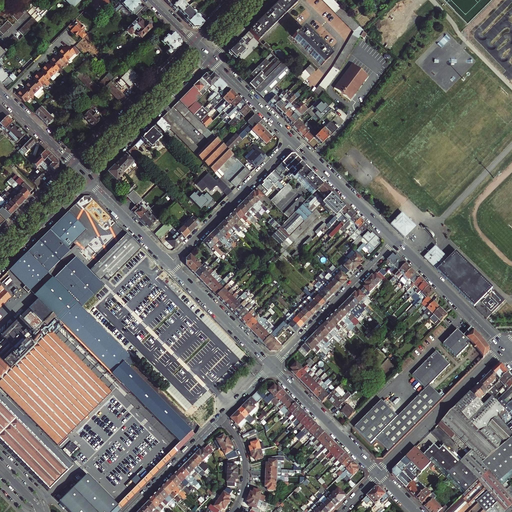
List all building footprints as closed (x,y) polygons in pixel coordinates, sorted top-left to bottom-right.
[(94,0),(90,4),(95,8),(99,4),(104,9),(111,2),(109,0),(94,0)] [(135,0),(120,0),(111,9),(116,13),(122,7),(133,17),(135,15),(138,18),(148,8),(144,5),(142,7),(135,0)] [(182,0),(179,0),(172,8),(176,12),(178,11),(181,14),(189,7),(182,0)] [(257,41),(298,0),(280,0),(248,32),(254,38),(257,41)] [(364,30),(332,0),(322,0),(354,31),(332,66),(312,93),(318,99),(338,70),(364,30)] [(27,12),(22,7),(12,16),(17,21),(27,12)] [(195,13),(189,7),(181,14),(185,18),(183,19),(187,23),(195,15),(195,13)] [(199,14),(198,13),(195,15),(187,23),(192,28),(199,28),(205,22),(198,15),(199,14)] [(23,36),(37,22),(32,18),(18,31),(23,36)] [(81,25),(75,19),(68,27),(71,30),(70,32),(71,33),(72,33),(76,37),(79,35),(82,38),(86,35),(82,31),(84,29),(81,26),(81,25)] [(143,25),(137,19),(126,30),(131,35),(134,32),(136,33),(136,34),(136,36),(138,38),(140,37),(141,38),(150,28),(145,23),(143,25)] [(13,26),(7,21),(0,28),(0,32),(3,35),(13,26)] [(295,33),(293,36),(321,65),(331,56),(303,27),(296,34),(295,33)] [(247,45),(254,38),(248,32),(227,53),(228,54),(230,57),(231,56),(235,60),(237,58),(238,58),(246,51),(246,50),(249,47),(247,45)] [(180,40),(173,33),(169,37),(168,36),(160,43),(164,46),(165,45),(169,49),(165,52),(170,57),(180,47),(180,40)] [(0,58),(19,40),(14,35),(5,45),(4,44),(0,47),(0,58)] [(265,42),(262,45),(267,50),(270,47),(265,42)] [(75,53),(71,49),(68,46),(65,48),(64,47),(63,48),(63,49),(59,53),(59,54),(66,61),(70,58),(75,53)] [(55,57),(50,61),(51,62),(58,69),(61,66),(62,66),(67,61),(66,61),(59,54),(57,56),(56,55),(55,56),(55,57)] [(87,54),(85,56),(88,60),(92,64),(96,60),(90,54),(88,55),(87,54)] [(265,59),(256,67),(250,74),(255,78),(260,73),(270,63),(265,59)] [(1,67),(3,64),(0,60),(0,81),(7,88),(17,78),(12,73),(9,76),(1,69),(1,67)] [(278,61),(263,76),(266,78),(281,63),(278,61)] [(47,65),(42,70),(43,70),(50,77),(53,74),(54,75),(59,70),(58,69),(51,62),(49,64),(48,63),(47,64),(47,65)] [(266,78),(254,90),(263,99),(274,88),(290,72),(281,63),(266,78)] [(352,63),(333,87),(349,99),(367,75),(352,63)] [(309,64),(296,78),(299,81),(301,83),(314,69),(309,64)] [(38,73),(34,78),(35,79),(42,86),(44,83),(47,85),(50,82),(48,81),(50,78),(50,77),(43,70),(40,73),(39,72),(38,73)] [(263,76),(260,73),(255,78),(249,85),(254,90),(266,78),(263,76)] [(210,88),(219,79),(213,74),(205,74),(179,101),(200,122),(206,115),(208,113),(197,101),(210,88)] [(30,82),(25,86),(26,87),(34,95),(36,97),(42,91),(40,89),(42,86),(35,79),(32,81),(31,80),(30,81),(30,82)] [(212,101),(226,87),(219,79),(210,88),(215,92),(209,98),(212,101)] [(118,108),(128,99),(110,82),(105,87),(118,100),(116,103),(116,105),(118,108)] [(21,90),(16,95),(24,103),(28,99),(29,100),(34,95),(26,87),(24,89),(22,88),(22,89),(21,90)] [(231,91),(226,87),(212,101),(211,102),(213,104),(218,100),(222,96),(224,98),(231,91)] [(274,88),(263,99),(268,103),(278,93),(274,88)] [(272,108),(283,97),(290,89),(289,88),(284,92),(283,91),(280,94),(278,93),(268,103),(272,108)] [(224,98),(222,100),(224,102),(222,104),(220,106),(224,110),(227,107),(237,97),(231,91),(224,98)] [(277,113),(294,95),(291,93),(285,99),(283,97),(272,108),(277,113)] [(299,95),(297,93),(294,95),(277,113),(282,117),(292,107),(290,104),(297,98),(296,97),(299,95)] [(237,97),(227,107),(229,109),(225,113),(225,114),(221,118),(223,120),(228,115),(241,101),(237,97)] [(286,122),(305,103),(307,100),(306,98),(301,103),(298,100),(292,107),(282,117),(286,122)] [(202,134),(210,142),(215,137),(212,134),(210,133),(206,128),(200,122),(179,101),(174,106),(202,134)] [(246,106),(241,101),(228,115),(230,117),(233,114),(236,116),(246,106)] [(323,101),(316,107),(319,110),(315,113),(321,119),(331,110),(323,101)] [(89,110),(83,116),(93,127),(100,120),(91,111),(96,107),(90,102),(86,106),(89,110)] [(307,105),(305,103),(286,122),(291,126),(298,119),(301,116),(300,114),(306,107),(306,106),(307,105)] [(9,115),(0,105),(0,122),(1,123),(6,117),(9,115)] [(237,119),(231,126),(233,128),(242,119),(247,114),(251,111),(246,106),(236,116),(235,117),(237,119)] [(53,119),(41,107),(35,113),(47,126),(53,119)] [(301,116),(307,110),(308,109),(306,107),(300,114),(301,116)] [(307,110),(313,116),(315,113),(309,107),(308,109),(307,110)] [(169,128),(197,156),(201,151),(199,148),(193,143),(194,143),(166,114),(160,119),(168,127),(169,128)] [(206,128),(213,121),(206,115),(200,122),(206,128)] [(251,130),(261,121),(255,115),(247,122),(250,125),(240,134),(244,138),(248,133),(251,130)] [(1,123),(0,123),(0,129),(3,132),(10,124),(12,123),(6,117),(1,123)] [(228,123),(231,126),(237,119),(235,117),(232,120),(228,123)] [(160,119),(155,125),(164,134),(169,128),(168,127),(160,119)] [(304,125),(298,119),(291,126),(296,132),(304,125)] [(263,123),(261,121),(251,130),(259,138),(266,130),(262,125),(263,123)] [(322,129),(314,138),(321,145),(329,136),(329,137),(337,128),(330,121),(324,121),(327,124),(326,125),(322,129)] [(3,132),(2,132),(5,135),(7,134),(16,143),(24,136),(15,126),(13,128),(10,124),(3,132)] [(155,125),(143,137),(146,140),(153,147),(153,146),(154,146),(155,146),(156,146),(157,145),(157,144),(157,143),(165,135),(164,134),(155,125)] [(309,130),(304,125),(296,132),(302,138),(309,130)] [(311,132),(309,130),(302,138),(308,144),(314,138),(322,129),(319,126),(314,132),(313,131),(311,132)] [(251,130),(248,133),(255,141),(259,138),(251,130)] [(266,145),(275,135),(273,133),(271,134),(266,130),(259,138),(266,145)] [(230,152),(242,140),(238,137),(235,134),(226,144),(224,146),(230,152)] [(143,137),(135,145),(138,148),(146,140),(143,137)] [(197,156),(214,174),(219,169),(223,174),(237,160),(230,152),(224,146),(219,141),(215,137),(210,142),(201,151),(197,156)] [(201,138),(196,143),(201,147),(205,142),(201,138)] [(19,153),(23,156),(35,144),(30,140),(18,151),(18,152),(19,153)] [(257,149),(246,160),(255,168),(265,158),(257,149)] [(39,157),(43,162),(46,159),(47,161),(45,164),(54,173),(57,169),(57,163),(45,151),(39,157)] [(115,165),(123,173),(134,161),(126,154),(115,165)] [(290,154),(274,171),(278,175),(286,167),(297,156),(294,154),(290,154)] [(33,156),(28,161),(31,165),(32,165),(36,160),(33,156)] [(290,169),(292,171),(301,161),(297,156),(286,167),(278,175),(282,180),(285,177),(283,176),(285,174),(283,173),(284,171),(286,173),(290,169)] [(32,165),(36,169),(40,165),(41,164),(46,169),(45,170),(51,175),(54,173),(45,164),(43,162),(39,157),(36,160),(32,165)] [(301,161),(292,171),(290,173),(291,174),(289,176),(291,178),(290,179),(291,180),(294,177),(304,166),(306,165),(301,161)] [(115,165),(108,172),(109,173),(108,174),(111,176),(112,175),(116,180),(124,173),(123,173),(115,165)] [(312,195),(322,184),(319,181),(317,183),(305,171),(307,169),(304,166),(294,177),(312,195)] [(231,182),(236,188),(250,173),(245,168),(236,177),(231,182)] [(219,169),(214,174),(220,180),(225,175),(223,174),(219,169)] [(37,170),(28,179),(36,187),(42,181),(43,183),(47,180),(37,170)] [(270,174),(284,187),(287,184),(282,180),(278,175),(274,171),(270,174)] [(218,184),(209,174),(197,186),(204,193),(208,189),(211,193),(217,186),(223,192),(228,188),(221,181),(218,184)] [(281,190),(284,187),(270,174),(266,179),(273,186),(275,184),(281,190)] [(16,182),(28,194),(31,191),(19,178),(16,175),(12,179),(15,182),(16,182)] [(7,183),(11,187),(15,190),(25,201),(30,197),(28,194),(16,182),(15,182),(12,179),(11,178),(7,183)] [(261,186),(260,185),(257,188),(264,195),(273,186),(266,179),(262,182),(263,184),(261,186)] [(281,190),(279,192),(270,201),(275,206),(293,188),(288,183),(287,184),(284,187),(281,190)] [(305,219),(315,210),(320,204),(329,195),(332,191),(324,183),(322,184),(312,195),(306,201),(298,209),(293,214),(288,219),(281,227),(276,231),(271,236),(280,245),(287,238),(300,224),(305,219)] [(136,187),(133,184),(127,190),(130,193),(136,187)] [(25,201),(15,190),(8,197),(7,195),(6,197),(17,209),(25,201)] [(203,197),(197,191),(195,194),(194,193),(189,197),(200,209),(204,204),(206,205),(212,199),(206,193),(203,197)] [(257,202),(262,197),(257,191),(254,193),(253,192),(249,195),(253,199),(258,204),(258,203),(257,202)] [(132,192),(127,197),(136,206),(138,204),(141,201),(132,192)] [(17,209),(6,197),(4,195),(0,199),(0,206),(10,216),(17,209)] [(245,200),(252,207),(254,205),(257,209),(269,221),(267,222),(276,231),(281,227),(265,212),(260,206),(258,204),(253,199),(249,195),(245,200)] [(329,195),(320,204),(334,217),(342,208),(329,195)] [(301,196),(283,214),(288,219),(293,214),(298,209),(306,201),(301,196)] [(245,200),(240,204),(248,212),(249,210),(253,213),(259,218),(261,216),(255,211),(252,207),(245,200)] [(144,210),(140,207),(138,204),(136,206),(131,211),(140,220),(148,212),(150,209),(148,206),(146,208),(144,210)] [(236,209),(245,218),(247,216),(248,218),(249,217),(254,223),(257,220),(251,215),(248,212),(240,204),(236,209)] [(343,217),(350,209),(346,205),(342,208),(334,217),(326,225),(329,227),(336,220),(341,215),(343,217)] [(0,226),(10,216),(0,206),(0,226)] [(232,213),(241,222),(243,220),(245,222),(247,220),(247,219),(245,218),(236,209),(232,213)] [(355,213),(350,209),(343,217),(339,220),(341,222),(328,235),(331,238),(339,229),(355,213)] [(320,214),(315,210),(305,219),(300,224),(287,238),(280,245),(282,247),(285,250),(298,236),(320,214)] [(28,252),(48,273),(71,251),(69,249),(87,231),(86,230),(85,228),(81,223),(78,223),(76,221),(77,219),(71,214),(69,214),(68,212),(55,225),(28,252)] [(148,212),(140,220),(149,228),(157,221),(148,212)] [(243,224),(241,222),(232,213),(227,217),(238,228),(243,224)] [(353,224),(359,218),(355,213),(339,229),(342,232),(349,225),(350,223),(349,223),(350,222),(353,224)] [(402,213),(390,224),(404,238),(415,227),(402,213)] [(193,216),(182,227),(189,233),(200,223),(193,216)] [(238,228),(227,217),(223,221),(230,228),(232,226),(236,230),(245,238),(247,236),(238,228)] [(349,237),(350,236),(364,222),(359,218),(353,224),(351,226),(350,227),(352,229),(349,232),(349,233),(348,235),(349,237)] [(223,221),(219,225),(226,232),(228,231),(232,234),(236,239),(239,236),(234,232),(230,228),(223,221)] [(172,227),(167,222),(154,234),(159,239),(172,227)] [(326,225),(324,222),(315,232),(317,234),(320,231),(326,225)] [(364,222),(350,236),(351,238),(353,236),(355,234),(358,237),(360,235),(368,227),(364,222)] [(226,232),(219,225),(215,230),(222,237),(224,235),(228,239),(228,238),(232,242),(234,240),(230,236),(226,232)] [(177,232),(184,239),(189,233),(182,227),(182,226),(177,232)] [(215,230),(211,234),(218,241),(220,239),(224,243),(224,242),(228,246),(230,245),(226,241),(222,237),(215,230)] [(184,239),(177,232),(168,241),(175,248),(184,239)] [(362,237),(362,238),(367,242),(365,244),(366,245),(374,236),(371,233),(369,234),(367,232),(361,237),(360,235),(358,237),(356,239),(350,245),(357,251),(358,252),(363,248),(365,245),(363,243),(358,248),(355,245),(361,239),(361,238),(362,237)] [(77,257),(55,280),(82,307),(98,291),(102,287),(141,247),(128,234),(91,271),(77,257)] [(206,238),(214,245),(216,243),(219,247),(222,245),(218,241),(211,234),(206,238)] [(378,240),(374,236),(366,245),(367,245),(368,244),(373,249),(379,244),(376,241),(378,240)] [(303,248),(312,239),(310,237),(301,246),(303,248)] [(202,242),(210,249),(212,251),(213,253),(219,258),(223,254),(218,249),(214,245),(206,238),(202,242)] [(210,249),(202,242),(200,245),(209,254),(212,251),(210,249)] [(436,247),(432,251),(446,264),(449,260),(436,247)] [(348,258),(347,259),(356,267),(359,264),(358,262),(360,259),(363,257),(358,252),(357,251),(354,254),(349,259),(348,258)] [(432,251),(425,258),(438,271),(446,264),(432,251)] [(27,252),(9,270),(22,284),(20,286),(22,288),(23,287),(28,292),(29,291),(48,273),(28,252),(27,252)] [(456,253),(449,260),(446,264),(438,271),(466,299),(474,307),(475,306),(477,308),(476,308),(487,319),(496,310),(505,300),(494,290),(492,289),(493,288),(456,253)] [(193,273),(204,263),(202,261),(200,263),(201,264),(200,265),(190,255),(185,259),(185,265),(193,273)] [(393,255),(385,263),(388,265),(390,263),(394,267),(401,259),(397,255),(396,257),(393,255)] [(345,264),(343,262),(338,267),(345,275),(350,269),(352,271),(356,267),(347,259),(346,260),(347,261),(345,264)] [(391,274),(394,277),(407,264),(401,259),(394,267),(396,269),(391,274)] [(193,273),(198,278),(205,270),(203,269),(207,265),(204,263),(193,273)] [(407,264),(394,277),(391,280),(393,282),(397,278),(401,281),(412,270),(407,264)] [(205,270),(198,278),(202,282),(210,275),(208,273),(211,270),(209,267),(205,270)] [(341,286),(345,282),(343,280),(345,278),(336,269),(332,273),(328,269),(326,271),(328,273),(333,279),(341,286)] [(412,270),(401,281),(399,282),(400,283),(401,282),(404,286),(416,274),(412,270)] [(202,282),(206,287),(214,279),(212,277),(216,274),(213,272),(210,275),(202,282)] [(325,280),(329,283),(336,290),(341,286),(333,279),(332,280),(326,275),(322,272),(320,274),(325,280)] [(372,276),(369,279),(377,288),(378,287),(377,286),(382,281),(383,281),(387,284),(389,282),(384,277),(379,272),(374,277),(372,276)] [(421,278),(416,274),(404,286),(402,288),(407,293),(421,278)] [(214,279),(206,287),(211,291),(218,284),(217,282),(220,279),(217,276),(214,279)] [(211,291),(215,296),(223,288),(221,286),(224,283),(228,279),(225,277),(222,280),(218,284),(211,291)] [(40,294),(54,280),(52,278),(33,295),(36,298),(40,294)] [(421,278),(407,293),(406,293),(409,296),(408,297),(410,299),(411,297),(425,283),(421,278)] [(369,279),(365,283),(366,285),(362,290),(369,298),(372,300),(374,298),(370,294),(370,293),(375,288),(376,289),(377,288),(369,279)] [(86,474),(59,502),(68,511),(117,511),(178,451),(195,434),(123,362),(130,355),(82,307),(55,280),(54,280),(40,294),(36,298),(33,302),(52,320),(54,318),(129,392),(180,442),(174,447),(141,480),(136,485),(117,505),(86,474)] [(215,296),(220,300),(227,293),(225,291),(229,287),(234,282),(232,280),(226,285),(223,288),(215,296)] [(336,290),(329,283),(327,285),(324,281),(321,284),(324,288),(332,295),(336,290)] [(420,297),(430,287),(425,283),(411,297),(413,299),(417,295),(420,297)] [(0,307),(11,297),(4,290),(4,289),(0,285),(0,307)] [(323,304),(328,299),(320,292),(318,294),(315,290),(315,291),(309,285),(307,287),(312,293),(316,296),(323,304)] [(328,299),(332,295),(324,288),(323,289),(319,286),(318,287),(317,288),(320,292),(328,299)] [(422,304),(428,297),(434,292),(430,287),(420,297),(419,298),(421,300),(415,306),(408,313),(411,315),(422,304)] [(229,295),(233,291),(231,289),(227,293),(220,300),(224,304),(231,297),(229,295)] [(308,297),(312,301),(319,308),(323,304),(316,296),(314,298),(310,295),(305,289),(303,291),(308,297)] [(369,298),(362,290),(357,294),(355,293),(352,297),(362,307),(364,309),(368,313),(370,315),(373,313),(364,303),(369,298)] [(310,302),(306,299),(301,294),(300,295),(298,292),(296,294),(304,301),(308,305),(315,312),(319,308),(312,301),(310,302)] [(233,299),(237,295),(235,293),(231,297),(224,304),(228,308),(235,301),(233,299)] [(239,297),(235,301),(228,308),(232,312),(239,305),(237,303),(241,300),(243,297),(241,295),(239,297)] [(239,305),(232,312),(236,317),(247,306),(245,304),(248,302),(251,298),(249,296),(243,301),(239,305)] [(362,307),(352,297),(347,301),(355,308),(357,307),(360,310),(362,307)] [(434,315),(441,308),(434,302),(434,303),(428,297),(422,304),(427,309),(424,313),(430,319),(434,315)] [(421,300),(419,298),(413,304),(415,306),(421,300)] [(247,306),(236,317),(240,321),(251,310),(250,308),(251,307),(255,303),(253,300),(250,303),(247,306)] [(347,301),(343,306),(350,313),(352,311),(356,314),(358,312),(355,308),(347,301)] [(33,302),(28,307),(46,325),(52,320),(33,302)] [(306,307),(302,303),(300,305),(304,309),(311,316),(315,312),(308,305),(306,307)] [(348,316),(351,319),(352,320),(355,317),(354,316),(350,313),(343,306),(338,310),(346,317),(348,316)] [(302,311),(298,307),(296,309),(300,313),(307,320),(311,316),(304,309),(302,311)] [(111,392),(46,326),(28,308),(0,336),(3,339),(0,342),(0,387),(11,398),(14,395),(17,397),(13,401),(40,427),(44,424),(46,427),(43,430),(58,445),(111,392)] [(448,315),(441,308),(434,315),(430,319),(435,323),(438,320),(441,322),(441,321),(448,315)] [(240,321),(244,325),(252,318),(250,316),(254,312),(251,310),(240,321)] [(298,329),(303,324),(296,317),(294,319),(290,315),(290,316),(284,310),(282,312),(286,316),(288,318),(291,322),(298,329)] [(338,310),(334,314),(344,324),(346,322),(352,328),(355,326),(349,321),(346,317),(338,310)] [(307,320),(300,313),(298,315),(294,311),(292,313),(296,317),(303,324),(307,320)] [(244,325),(249,330),(256,322),(254,320),(258,317),(255,314),(252,318),(244,325)] [(330,318),(341,329),(343,327),(349,332),(351,330),(344,324),(334,314),(330,318)] [(249,330),(253,334),(261,327),(259,325),(262,321),(264,320),(261,317),(260,319),(256,322),(249,330)] [(326,323),(333,330),(335,328),(339,331),(344,337),(347,334),(341,329),(330,318),(326,323)] [(288,327),(294,333),(298,329),(291,322),(290,323),(286,320),(283,322),(288,327)] [(283,322),(273,332),(269,335),(262,343),(270,351),(276,351),(280,347),(273,339),(277,336),(276,335),(283,328),(285,330),(288,327),(283,322)] [(346,322),(344,324),(351,330),(352,328),(346,322)] [(253,334),(257,338),(265,331),(263,329),(267,326),(266,325),(264,323),(261,327),(253,334)] [(326,323),(322,327),(333,337),(337,333),(333,330),(326,323)] [(257,338),(262,343),(269,335),(268,334),(271,330),(274,327),(272,324),(270,326),(265,331),(257,338)] [(322,327),(318,331),(325,338),(327,336),(331,340),(333,337),(322,327)] [(483,358),(489,352),(490,349),(481,338),(471,328),(464,336),(457,330),(454,334),(443,345),(457,358),(468,346),(466,344),(469,342),(473,346),(483,358)] [(314,335),(321,342),(323,340),(327,344),(332,349),(334,347),(329,342),(325,338),(318,331),(314,335)] [(325,346),(321,342),(314,335),(310,339),(317,346),(319,345),(322,348),(328,353),(330,351),(325,346)] [(317,346),(310,339),(305,344),(312,350),(312,351),(314,349),(318,352),(320,354),(324,358),(326,355),(321,350),(317,346)] [(308,354),(312,350),(305,344),(301,347),(308,354)] [(304,356),(306,353),(301,348),(298,350),(304,356)] [(382,400),(355,427),(371,443),(376,438),(390,452),(443,399),(429,386),(450,365),(436,351),(423,365),(424,367),(420,371),(419,369),(413,375),(426,388),(398,416),(382,400)] [(294,371),(292,373),(296,377),(303,369),(297,363),(291,369),(294,371)] [(316,365),(311,370),(300,381),(304,386),(315,375),(313,372),(318,367),(316,365)] [(488,392),(509,373),(503,365),(499,365),(480,384),(488,392)] [(307,366),(303,369),(296,377),(300,381),(311,370),(307,366)] [(321,369),(315,375),(304,386),(309,390),(316,383),(314,381),(318,377),(317,377),(323,372),(321,369)] [(494,398),(500,392),(511,379),(511,376),(509,373),(488,392),(490,395),(491,395),(493,397),(494,398)] [(316,383),(309,390),(313,394),(321,387),(319,385),(322,382),(322,381),(323,379),(324,380),(327,376),(325,374),(320,379),(316,383)] [(511,379),(500,392),(504,395),(511,387),(511,379)] [(324,384),(321,387),(313,394),(318,399),(329,388),(327,386),(331,382),(328,380),(324,384)] [(488,392),(480,384),(476,387),(485,396),(488,392)] [(283,391),(279,387),(277,388),(275,386),(269,392),(274,397),(273,398),(274,399),(275,398),(283,391)] [(511,432),(502,420),(511,411),(511,387),(504,395),(497,402),(494,398),(493,397),(486,403),(485,404),(484,406),(483,405),(479,401),(470,393),(438,425),(461,447),(463,446),(464,448),(466,446),(472,451),(483,463),(511,437),(511,432)] [(482,399),(485,396),(476,387),(474,389),(477,392),(476,393),(478,395),(482,399)] [(331,391),(329,388),(318,399),(322,403),(327,398),(330,396),(328,394),(331,391)] [(330,396),(327,398),(338,409),(338,408),(345,402),(351,395),(348,392),(344,397),(341,395),(344,392),(341,389),(338,392),(336,389),(333,393),(330,396)] [(482,399),(478,395),(476,393),(477,392),(474,389),(470,393),(479,401),(482,399)] [(259,390),(256,393),(262,399),(268,405),(271,402),(259,390)] [(287,395),(283,391),(275,398),(277,400),(274,403),(276,406),(280,402),(287,395)] [(242,408),(249,415),(255,408),(254,407),(262,399),(256,393),(242,408)] [(287,395),(280,402),(282,404),(278,408),(280,410),(284,407),(291,399),(287,395)] [(291,399),(284,407),(286,409),(282,412),(285,415),(296,404),(291,399)] [(349,419),(356,412),(348,405),(348,406),(345,402),(338,408),(342,412),(341,412),(349,419)] [(300,408),(296,404),(285,415),(289,419),(293,415),(300,408)] [(0,442),(48,491),(58,482),(67,472),(0,405),(0,442)] [(242,408),(237,412),(245,420),(247,418),(250,421),(253,419),(249,415),(242,408)] [(300,408),(293,415),(295,418),(291,421),(293,423),(297,420),(304,412),(300,408)] [(511,411),(502,420),(511,432),(511,411)] [(237,412),(231,419),(236,423),(234,425),(236,427),(238,425),(240,428),(247,422),(245,420),(237,412)] [(301,424),(308,417),(304,412),(297,420),(299,422),(295,425),(298,427),(301,424)] [(313,421),(308,417),(301,424),(303,426),(299,429),(302,432),(305,428),(313,421)] [(313,421),(305,428),(307,430),(304,434),(306,436),(317,425),(313,421)] [(306,436),(310,440),(321,429),(317,425),(306,436)] [(314,444),(325,433),(321,429),(310,440),(314,444)] [(242,436),(244,439),(258,433),(257,432),(255,430),(242,436)] [(318,448),(322,445),(329,437),(325,433),(314,444),(318,448)] [(248,438),(251,453),(261,450),(257,434),(248,438)] [(222,447),(231,442),(228,438),(226,439),(224,436),(215,441),(219,449),(222,447)] [(329,437),(322,445),(324,447),(320,450),(315,456),(317,458),(322,452),(326,449),(333,442),(329,437)] [(502,486),(504,484),(511,477),(511,437),(483,463),(482,464),(488,471),(502,486)] [(66,449),(64,451),(69,456),(78,448),(72,442),(71,442),(66,447),(66,449)] [(233,447),(231,442),(222,447),(228,460),(238,457),(235,451),(234,451),(233,450),(233,451),(231,448),(233,447)] [(338,446),(333,442),(326,449),(328,451),(324,454),(327,457),(330,453),(338,446)] [(196,454),(204,463),(205,462),(204,461),(213,451),(212,449),(209,445),(201,452),(199,450),(196,454)] [(461,462),(444,446),(440,450),(435,445),(424,456),(432,463),(435,467),(454,486),(458,489),(464,495),(479,480),(461,462)] [(331,461),(342,450),(338,446),(330,453),(332,455),(329,459),(331,461)] [(461,447),(469,455),(472,451),(466,446),(464,448),(463,446),(461,447)] [(429,466),(432,463),(424,456),(416,448),(406,457),(412,463),(417,468),(422,473),(429,466)] [(261,450),(251,453),(252,458),(255,457),(256,461),(263,459),(262,452),(263,451),(263,450),(261,450)] [(346,454),(342,450),(331,461),(335,465),(346,454)] [(469,455),(461,462),(479,480),(488,471),(482,464),(483,463),(472,451),(469,455)] [(204,463),(196,454),(191,459),(199,466),(201,464),(204,468),(205,467),(208,470),(210,468),(204,463)] [(350,458),(346,454),(335,465),(339,469),(343,466),(350,458)] [(278,457),(270,459),(269,465),(267,465),(267,470),(279,471),(279,469),(278,469),(278,462),(284,462),(285,457),(278,457)] [(406,468),(407,467),(412,463),(406,457),(401,462),(406,468)] [(350,458),(343,466),(344,467),(341,471),(338,475),(340,477),(341,476),(345,472),(346,471),(354,463),(350,458)] [(191,459),(187,463),(198,474),(201,470),(204,473),(205,472),(202,469),(199,466),(191,459)] [(392,474),(397,479),(407,469),(406,468),(401,462),(392,471),(392,474)] [(187,463),(183,467),(190,475),(192,473),(195,476),(198,474),(187,463)] [(358,466),(354,463),(346,471),(347,472),(348,471),(353,476),(359,470),(357,468),(358,466)] [(227,472),(227,474),(239,474),(239,469),(236,469),(237,465),(229,465),(228,472),(227,472)] [(178,472),(186,479),(188,478),(191,481),(193,478),(190,475),(183,467),(178,472)] [(407,469),(397,479),(402,484),(412,473),(408,469),(408,468),(407,467),(406,468),(407,469)] [(511,511),(511,497),(510,494),(505,490),(502,486),(488,471),(479,480),(464,495),(449,510),(446,511),(511,511)] [(178,472),(174,476),(181,483),(183,481),(187,485),(189,483),(186,479),(178,472)] [(414,481),(420,475),(419,473),(417,475),(413,472),(412,473),(402,484),(407,489),(414,481)] [(238,480),(239,474),(227,474),(227,475),(228,475),(228,487),(235,487),(236,479),(238,480)] [(136,475),(131,480),(136,485),(141,480),(136,475)] [(174,476),(170,480),(177,488),(179,486),(183,489),(185,487),(181,483),(174,476)] [(166,484),(173,492),(175,490),(179,493),(185,499),(187,497),(181,491),(177,488),(170,480),(166,484)] [(351,480),(348,483),(353,489),(356,485),(351,480)] [(416,498),(417,499),(424,492),(414,481),(407,489),(416,498)] [(278,483),(267,482),(266,487),(268,487),(268,491),(276,491),(276,484),(278,484),(278,483)] [(166,484),(162,489),(169,496),(171,494),(175,498),(177,496),(173,492),(166,484)] [(234,490),(228,488),(220,499),(219,498),(218,499),(228,506),(231,501),(229,500),(231,497),(230,496),(234,490)] [(371,500),(376,505),(379,509),(390,498),(383,491),(379,488),(375,488),(363,500),(367,503),(371,500)] [(158,493),(165,500),(169,504),(170,502),(173,500),(169,496),(162,489),(158,493)] [(339,489),(332,495),(340,502),(346,496),(339,489)] [(252,492),(250,497),(268,504),(269,501),(264,499),(265,497),(261,495),(262,493),(255,490),(254,493),(252,492)] [(425,503),(425,502),(432,495),(426,490),(424,492),(417,499),(421,503),(423,501),(425,503)] [(169,504),(165,500),(158,493),(153,497),(164,508),(169,504)] [(332,495),(330,497),(327,493),(324,496),(335,507),(340,502),(332,495)] [(425,507),(429,511),(446,511),(449,510),(446,506),(443,509),(434,500),(432,498),(433,497),(432,495),(425,502),(427,504),(425,507)] [(331,511),(335,507),(324,496),(320,500),(323,504),(331,511)] [(149,501),(160,511),(164,508),(153,497),(149,501)] [(267,506),(268,504),(250,497),(248,502),(250,503),(249,506),(253,507),(252,510),(256,511),(260,511),(261,510),(256,509),(257,506),(261,508),(262,505),(267,506)] [(228,506),(218,499),(218,500),(219,501),(215,507),(218,509),(215,511),(222,511),(223,509),(225,510),(228,506)] [(149,501),(145,506),(151,511),(153,511),(154,511),(160,511),(149,501)] [(306,504),(311,509),(313,511),(322,511),(319,508),(317,510),(314,507),(313,507),(311,506),(312,505),(308,502),(306,504)] [(319,508),(322,511),(330,511),(331,511),(323,504),(321,506),(318,502),(315,505),(319,508)]
